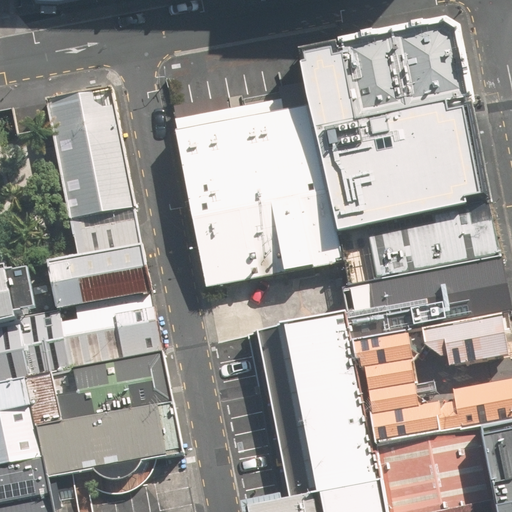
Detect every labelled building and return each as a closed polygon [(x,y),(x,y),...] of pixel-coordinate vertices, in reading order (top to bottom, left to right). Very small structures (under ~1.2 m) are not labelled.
[(35,0),(37,9),(87,0),(35,0)] [(447,32),(342,51),(356,127),(473,106),(460,39),(447,32)] [(356,127),(342,51),(314,57),(303,59),(312,109),(336,238),(491,209),(473,106),(356,127)] [(143,246),(112,90),(47,103),(78,259),(143,246)] [(312,109),(177,135),(207,289),(341,263),(336,238),(312,109)] [(491,209),(336,238),(341,263),(346,291),(373,286),(501,262),(491,209)] [(59,313),(153,296),(143,246),(78,259),(50,264),(59,313)] [(511,315),(501,262),(373,286),(377,312),(347,317),(352,344),(424,331),(503,316),(511,315)] [(0,272),(0,324),(19,321),(10,271),(0,272)] [(59,313),(19,321),(29,376),(163,352),(153,296),(59,313)] [(347,317),(347,316),(288,327),(319,495),(383,484),(377,449),(372,450),(356,363),(352,344),(347,317)] [(424,331),(427,348),(440,358),(448,356),(450,368),(510,357),(503,316),(424,331)] [(0,324),(0,381),(29,376),(19,321),(0,324)] [(412,363),(427,348),(424,331),(352,344),(356,363),(366,370),(371,396),(416,388),(412,363)] [(39,429),(173,404),(163,352),(29,376),(39,429)] [(0,381),(0,511),(54,511),(48,478),(39,429),(29,376),(0,381)] [(455,401),(441,404),(447,436),(483,430),(511,424),(511,383),(454,394),(455,401)] [(416,388),(371,396),(380,448),(447,436),(441,404),(419,408),(416,388)] [(138,461),(182,453),(173,404),(39,429),(48,478),(95,469),(99,475),(105,479),(112,481),(117,481),(122,481),(127,479),(131,476),(134,472),(136,469),(138,461)] [(511,511),(511,424),(483,430),(498,511),(511,511)] [(387,511),(498,511),(483,430),(447,436),(380,448),(377,449),(383,484),(387,511)] [(253,507),(253,511),(387,511),(383,484),(319,495),(253,507)]
